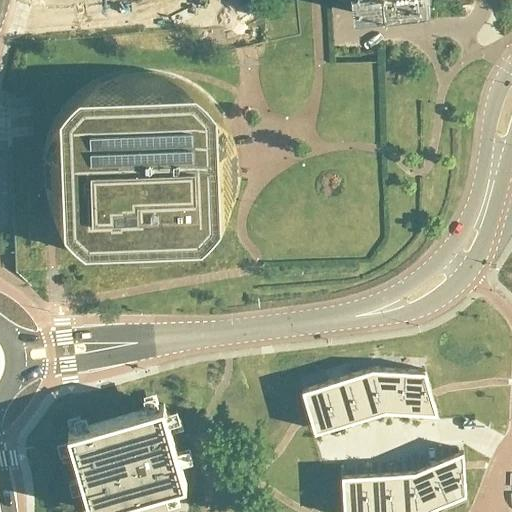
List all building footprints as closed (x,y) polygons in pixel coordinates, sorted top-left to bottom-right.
[(425,11),(429,11),(427,0),(353,0),(356,17),(385,13),(386,16),(425,11)] [(236,186),(237,180),(237,175),(237,169),(237,164),(236,158),(235,153),(234,148),(233,142),(231,137),(229,132),(227,127),(224,122),(221,118),(218,113),(215,109),(211,105),(207,101),(203,97),(199,94),(194,91),(190,88),(185,85),(180,83),(175,80),(170,79),(164,77),(159,76),(154,75),(148,74),(143,74),(137,74),(132,74),(126,75),(121,76),(115,77),(110,79),(105,81),(100,83),(95,85),(90,88),(86,91),(81,94),(77,97),(73,101),(69,105),(65,109),(62,113),(59,118),(56,123),(53,127),(51,132),(49,137),(47,143),(46,148),(45,153),(44,159),(43,164),(43,170),(43,175),(43,181),(44,186),(45,191),(46,197),(48,202),(50,207),(52,212),(55,217),(57,222),(61,226),(64,231),(67,235),(71,239),(75,243),(79,246),(84,250),(88,253),(93,255),(98,258),(103,260),(108,262),(113,264),(118,265),(124,266),(129,267),(135,268),(140,268),(146,268),(151,267),(157,266),(162,265),(167,264),(173,262),(178,260),(183,258),(188,255),(192,253),(197,249),(201,246),(205,243),(209,239),(213,235),(217,230),(220,226),(223,221),(226,217),(228,212),(230,207),(232,202),(234,196),(235,191),(236,186)] [(372,369),(371,370),(380,400),(384,411),(409,412),(406,401),(397,371),(372,369)] [(384,411),(380,400),(371,370),(348,377),(356,403),(361,418),(384,411)] [(409,412),(436,414),(432,400),(431,397),(430,394),(424,372),(397,371),(406,401),(409,412)] [(356,403),(348,377),(325,384),(333,410),(338,425),(361,418),(356,403)] [(338,425),(333,410),(325,384),(302,391),(310,417),(311,420),(311,423),(314,432),(338,425)] [(114,420),(67,434),(83,487),(84,492),(89,511),(93,511),(94,511),(103,509),(113,506),(116,505),(137,499),(139,499),(158,493),(161,492),(181,486),(186,485),(180,465),(173,442),(163,406),(114,420)] [(438,462),(438,473),(440,505),(465,494),(464,472),(463,467),(463,464),(462,451),(438,462)] [(423,511),(440,505),(438,473),(438,462),(414,472),(415,483),(416,511),(423,511)] [(392,511),(416,511),(415,483),(414,472),(390,473),(391,489),(392,511)] [(366,474),(367,490),(368,511),(392,511),(391,489),(390,473),(366,474)] [(343,511),(368,511),(367,490),(366,474),(341,476),(342,488),(342,491),(343,511)]
